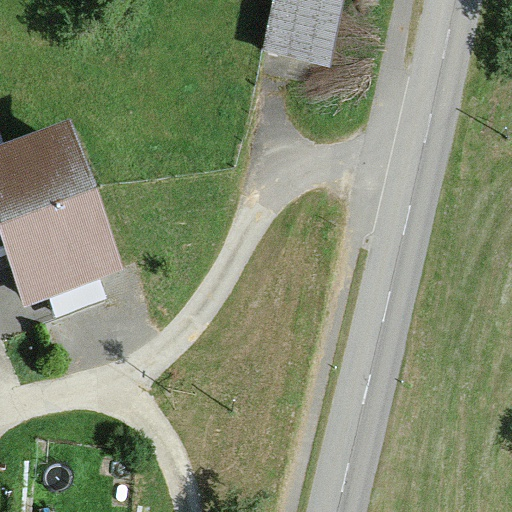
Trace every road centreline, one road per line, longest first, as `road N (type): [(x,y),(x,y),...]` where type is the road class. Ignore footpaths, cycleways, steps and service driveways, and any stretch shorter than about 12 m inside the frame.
road 1 (tertiary): [(336,511),(455,0)]
road 2 (track): [(121,386),(201,311),(248,229),(292,176),(343,165),(418,175)]
road 3 (track): [(121,386),(165,441),(188,511)]
road 4 (track): [(0,414),(37,398),(121,386)]
